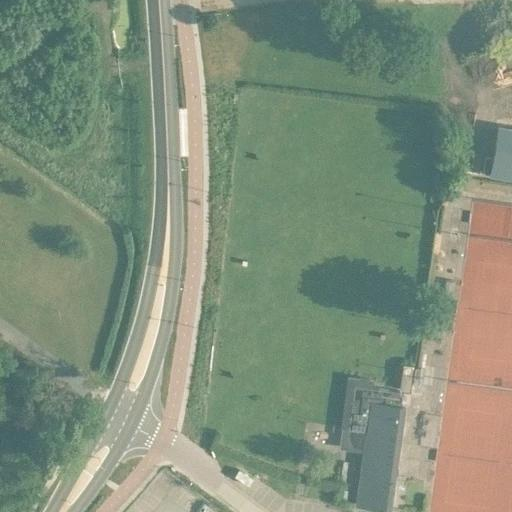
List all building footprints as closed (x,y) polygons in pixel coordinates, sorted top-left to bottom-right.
[(491,88),(511,88),(511,35),(492,35),(491,88)] [(511,123),(497,121),(490,167),(511,171),(511,123)] [(140,371),(148,349),(138,345),(129,368),(140,371)] [(356,379),(350,422),(362,424),(362,420),(400,425),(404,399),(403,398),(405,386),(356,379)] [(365,445),(358,498),(390,503),(400,425),(362,420),(362,424),(359,444),(365,445)]
